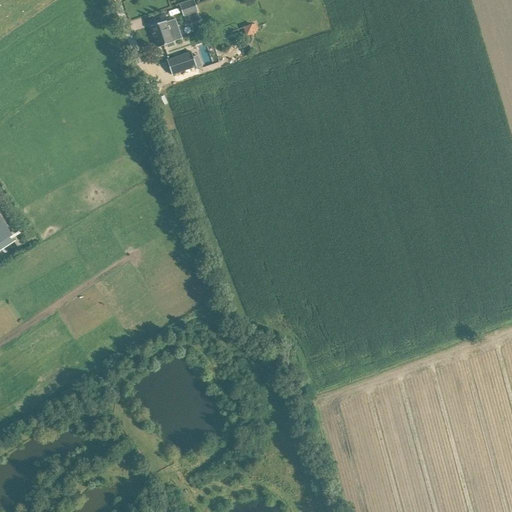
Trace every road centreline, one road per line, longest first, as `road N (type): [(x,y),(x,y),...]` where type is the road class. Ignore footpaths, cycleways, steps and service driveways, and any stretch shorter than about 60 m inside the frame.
road 1 (track): [(325,511),(281,351),(227,326),(171,155)]
road 2 (unclassified): [(171,155),(118,0)]
